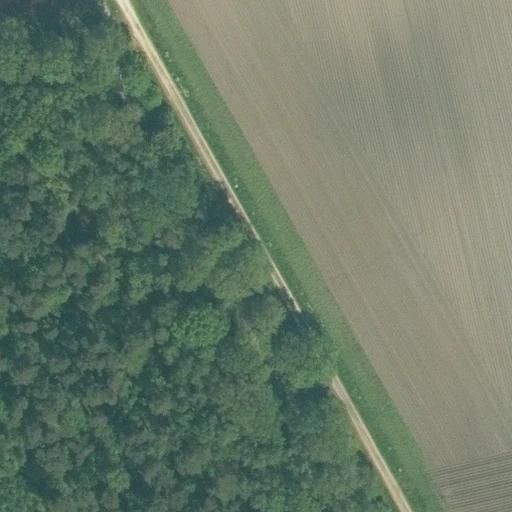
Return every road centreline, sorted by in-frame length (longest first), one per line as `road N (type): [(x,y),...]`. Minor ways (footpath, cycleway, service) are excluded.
road 1 (track): [(405,511),(131,23)]
road 2 (track): [(131,23),(0,34)]
